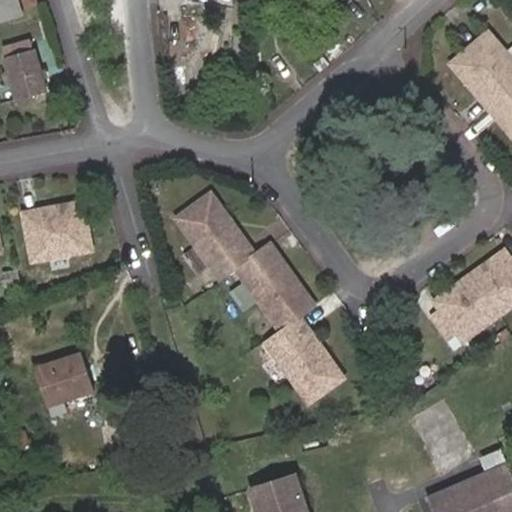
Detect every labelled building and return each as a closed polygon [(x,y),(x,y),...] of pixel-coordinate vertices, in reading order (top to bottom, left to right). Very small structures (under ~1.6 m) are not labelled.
[(0,0),(0,18),(23,13),(18,0),(0,0)] [(451,64),(464,79),(467,75),(471,80),(511,128),(511,61),(488,33),(451,64)] [(16,100),(49,91),(37,48),(33,49),(31,40),(5,47),(7,56),(4,57),(16,100)] [(464,79),(511,135),(511,128),(471,80),(467,75),(464,79)] [(281,261),(271,247),(256,258),(237,233),(233,236),(219,215),(223,212),(213,198),(178,223),(196,248),(209,267),(221,283),(237,272),(253,295),(279,332),(265,342),(308,402),(342,377),(324,352),(320,355),(306,335),(310,332),(299,317),(314,307),(296,282),(292,285),(277,264),(281,261)] [(62,215),(26,221),(33,262),(90,251),(81,205),(61,209),(62,215)] [(62,215),(61,209),(25,215),(26,221),(62,215)] [(223,212),(219,215),(233,236),(237,233),(223,212)] [(209,267),(196,248),(183,257),(197,276),(209,267)] [(510,257),(504,250),(486,263),(492,271),(510,257)] [(486,263),(469,276),(474,283),(498,316),(511,305),(511,258),(511,259),(510,257),(492,271),(486,263)] [(292,285),(296,282),(281,261),(277,264),(292,285)] [(457,296),(439,309),(440,311),(431,317),(447,339),(456,333),(463,341),(498,316),(474,283),(469,276),(451,288),(457,296)] [(433,301),(439,309),(457,296),(451,288),(433,301)] [(324,352),(310,332),(306,335),(320,355),(324,352)] [(64,402),(95,393),(82,353),(38,367),(54,415),(67,411),(64,402)] [(205,458),(203,448),(185,452),(187,461),(205,458)] [(511,511),(511,479),(506,466),(432,498),(437,511),(511,511)] [(257,511),(309,511),(297,473),(250,488),(257,511)]
